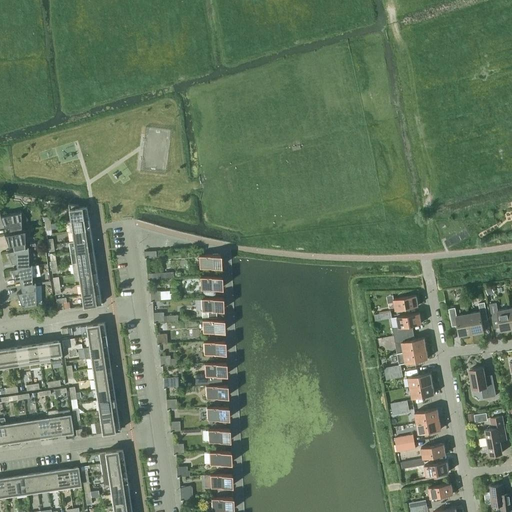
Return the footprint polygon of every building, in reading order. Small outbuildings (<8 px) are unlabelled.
[(70,220),(88,217),(86,206),(79,207),(78,205),(68,203),(70,220)] [(8,226),(9,232),(21,230),(21,224),(27,219),(21,211),(20,211),(20,212),(0,216),(4,227),(8,226)] [(72,230),(90,228),(88,217),(70,220),(66,220),(67,231),(72,230)] [(12,244),(13,250),(25,247),(25,242),(31,236),(24,229),(24,228),(23,228),(23,229),(21,230),(9,232),(4,233),(8,245),(12,244)] [(73,241),(91,238),(90,228),(72,230),(73,241)] [(75,252),(93,249),(91,238),(73,241),(75,252)] [(15,262),(17,267),(28,265),(28,259),(34,254),(28,246),(27,246),(27,247),(25,247),(13,250),(7,251),(12,262),(15,262)] [(77,262),(94,260),(93,249),(75,252),(71,252),(72,263),(77,262)] [(220,254),(206,255),(199,255),(199,267),(221,266),(220,254)] [(78,273),(96,270),(94,260),(77,262),(72,263),(74,274),(78,273)] [(28,265),(17,267),(11,269),(15,280),(19,279),(20,285),(32,282),(32,277),(38,272),(31,264),(31,263),(30,263),(30,265),(28,265)] [(80,284),(98,281),(96,270),(78,273),(80,284)] [(147,279),(149,279),(158,278),(174,278),(173,271),(157,272),(147,273),(147,279)] [(200,289),(222,288),(221,275),(200,276),(200,289)] [(32,283),(32,282),(20,285),(21,291),(17,292),(22,307),(36,304),(35,281),(34,281),(34,282),(32,283)] [(81,294),(99,292),(98,281),(80,284),(81,294)] [(150,301),(152,301),(152,300),(161,300),(161,298),(160,293),(160,290),(150,291),(151,300),(150,300),(150,301)] [(83,306),(101,303),(99,292),(81,294),(83,306)] [(416,294),(394,298),(396,309),(418,305),(416,294)] [(201,310),(223,309),(222,297),(201,298),(201,310)] [(480,311),(468,313),(472,333),(484,330),(482,320),(488,319),(484,302),(478,303),(480,311)] [(501,330),(511,327),(511,321),(509,308),(498,310),(496,302),(489,303),(493,321),(499,320),(501,330)] [(460,335),(472,333),(468,313),(456,315),(455,307),(449,308),(452,326),(458,325),(460,335)] [(154,322),(155,322),(178,320),(177,315),(164,315),(163,311),(153,312),(154,322)] [(392,317),(391,311),(374,314),(375,320),(392,317)] [(420,312),(397,316),(399,327),(408,325),(422,323),(420,312)] [(203,332),(224,331),(223,318),(202,319),(203,332)] [(87,335),(105,333),(104,322),(86,324),(87,335)] [(408,325),(399,327),(393,328),(394,335),(409,332),(408,325)] [(395,342),(411,339),(409,332),(394,335),(395,342)] [(107,343),(105,333),(87,335),(89,346),(107,343)] [(157,344),(159,344),(159,343),(167,343),(166,333),(156,334),(157,344)] [(397,352),(426,347),(424,336),(411,339),(395,342),(397,352)] [(63,350),(69,349),(68,346),(75,345),(74,338),(62,340),(62,344),(63,350)] [(59,339),(48,341),(50,359),(61,357),(59,339)] [(204,353),(225,352),(225,340),(203,341),(204,353)] [(40,361),(50,359),(48,341),(37,343),(40,361)] [(37,343),(26,344),(29,362),(40,361),(37,343)] [(108,354),(107,343),(89,346),(85,347),(86,357),(91,357),(108,354)] [(26,344),(15,346),(18,364),(29,362),(26,344)] [(15,346),(5,348),(7,365),(18,364),(15,346)] [(426,347),(397,352),(399,363),(428,358),(426,347)] [(110,365),(108,354),(91,357),(92,367),(110,365)] [(160,366),(162,365),(170,365),(170,363),(170,357),(170,355),(160,355),(160,365),(160,366)] [(195,374),(195,384),(222,382),(221,374),(226,374),(226,362),(204,363),(205,374),(195,374)] [(112,375),(110,365),(92,367),(94,378),(112,375)] [(484,366),(470,369),(473,388),(481,387),(483,397),(496,395),(493,380),(487,382),(484,366)] [(397,371),(385,373),(386,379),(398,377),(397,371)] [(408,376),(410,387),(433,382),(431,372),(408,376)] [(113,386),(112,375),(94,378),(95,389),(113,386)] [(163,387),(165,387),(174,386),(173,377),(163,377),(163,387)] [(435,393),(433,382),(410,387),(412,397),(435,393)] [(206,397),(227,396),(227,384),(205,385),(206,397)] [(115,397),(113,386),(95,389),(97,400),(115,397)] [(116,408),(115,397),(97,400),(99,410),(116,408)] [(167,409),(168,409),(177,408),(176,398),(166,399),(167,409)] [(207,419),(229,418),(228,406),(206,407),(207,419)] [(404,406),(392,409),(393,415),(405,412),(404,406)] [(415,411),(417,422),(439,418),(437,407),(415,411)] [(100,421),(118,418),(116,408),(99,410),(100,421)] [(61,433),(58,411),(58,409),(48,411),(49,417),(48,417),(51,435),(61,433)] [(58,411),(61,433),(65,433),(65,438),(73,436),(69,409),(58,411)] [(487,437),(479,438),(480,443),(483,445),(488,444),(490,454),(503,452),(500,437),(506,435),(502,415),(490,418),(492,427),(485,429),(487,437)] [(40,436),(51,435),(48,417),(37,418),(40,436)] [(37,418),(27,420),(29,438),(40,436),(37,418)] [(102,431),(102,432),(120,429),(118,418),(100,421),(100,422),(95,422),(96,432),(102,431)] [(441,428),(439,418),(417,422),(419,433),(441,428)] [(19,439),(29,438),(27,420),(16,422),(19,439)] [(170,431),(172,431),(180,430),(180,420),(170,421),(170,431)] [(19,439),(16,422),(5,423),(8,441),(19,439)] [(208,441),(230,440),(229,428),(208,429),(208,441)] [(415,441),(414,435),(394,438),(395,445),(398,444),(415,441)] [(415,441),(398,444),(399,450),(416,447),(415,441)] [(444,442),(421,447),(423,458),(446,453),(444,442)] [(173,454),(175,454),(175,453),(184,453),(183,443),(173,443),(173,454)] [(124,459),(123,448),(100,452),(101,463),(124,459)] [(209,464),(231,462),(230,450),(209,451),(209,464)] [(419,465),(418,458),(402,461),(403,468),(419,465)] [(103,473),(126,470),(124,459),(101,463),(103,473)] [(447,460),(424,464),(427,475),(449,471),(447,460)] [(78,466),(67,468),(69,485),(80,484),(78,466)] [(178,476),(190,475),(190,470),(187,468),(186,466),(177,466),(177,476),(178,476)] [(58,487),(69,485),(67,468),(56,469),(58,487)] [(56,469),(45,471),(48,489),(58,487),(56,469)] [(110,483),(127,481),(126,470),(103,473),(105,484),(110,483)] [(45,471),(34,472),(37,490),(48,489),(45,471)] [(34,472),(24,474),(26,492),(37,490),(34,472)] [(210,486),(232,485),(231,473),(210,474),(210,486)] [(24,474),(13,476),(16,493),(26,492),(24,474)] [(5,495),(16,493),(13,476),(2,477),(5,495)] [(111,494),(129,491),(127,481),(110,483),(111,494)] [(451,482),(429,486),(431,497),(453,493),(451,482)] [(503,484),(490,485),(491,491),(486,492),(484,493),(485,503),(487,504),(492,503),(492,505),(501,504),(501,510),(511,508),(511,506),(511,496),(505,497),(503,484)] [(180,499),(192,498),(192,487),(180,487),(180,499)] [(113,505),(131,502),(129,491),(111,494),(113,505)] [(212,510),(233,509),(232,496),(211,498),(212,510)] [(410,508),(422,506),(421,500),(409,502),(410,508)] [(113,511),(132,511),(131,502),(113,505),(113,511)]
